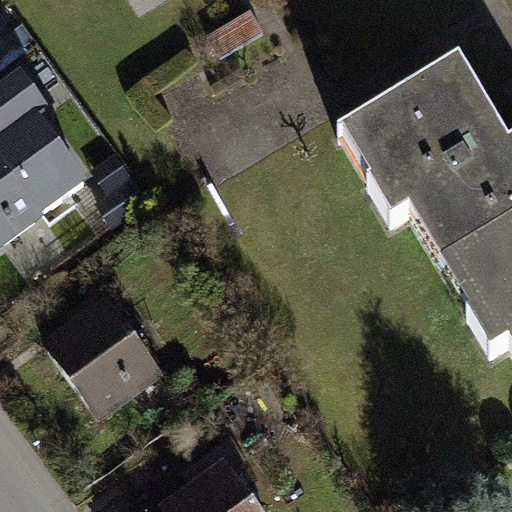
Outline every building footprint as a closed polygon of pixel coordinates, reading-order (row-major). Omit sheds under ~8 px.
[(465,62),(342,128),(392,221),(405,214),(484,360),(508,347),(511,354),(511,145),(511,146),(494,115),(465,62)] [(0,162),(41,219),(85,188),(35,120),(45,113),(23,82),(0,98),(0,162)] [(0,162),(0,249),(41,219),(0,162)] [(107,302),(50,342),(105,419),(162,379),(107,302)] [(249,511),(219,468),(162,508),(164,511),(249,511)]
